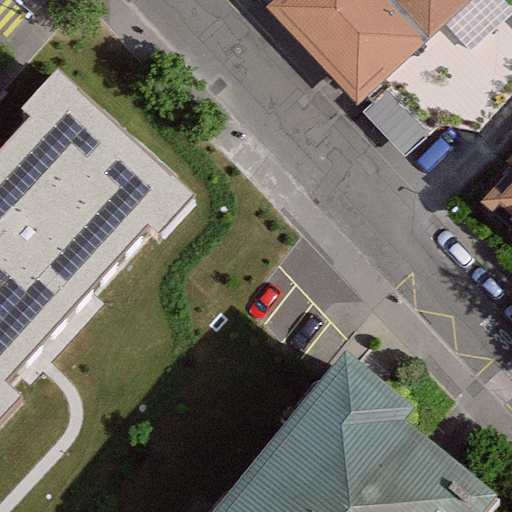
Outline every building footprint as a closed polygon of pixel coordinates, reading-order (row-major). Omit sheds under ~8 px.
[(399,0),(264,0),(349,87),(418,20),(399,0)] [(400,0),(428,30),(460,0),(400,0)] [(159,243),(200,199),(57,67),(19,108),(31,119),(0,152),(0,421),(17,403),(3,390),(149,233),(159,243)] [(511,177),(466,226),(511,269),(511,177)] [(353,362),(231,511),(495,511),(498,508),(401,430),(415,412),(353,362)]
